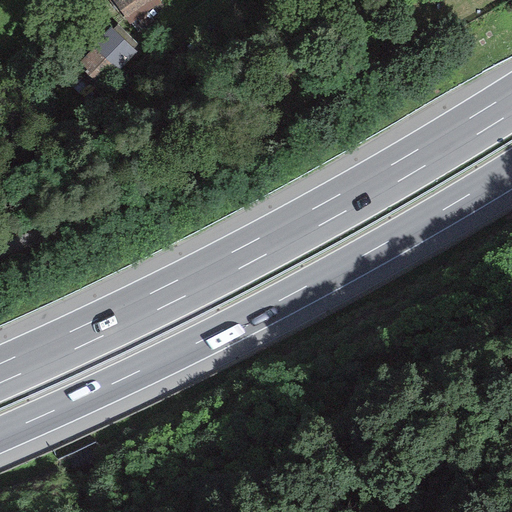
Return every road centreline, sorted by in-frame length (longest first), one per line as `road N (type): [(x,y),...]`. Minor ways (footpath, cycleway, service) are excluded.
road 1 (motorway): [(511,102),(254,250),(0,373)]
road 2 (motorway): [(0,434),(218,332),(511,168)]
road 3 (unclassified): [(0,250),(88,212),(318,0)]
